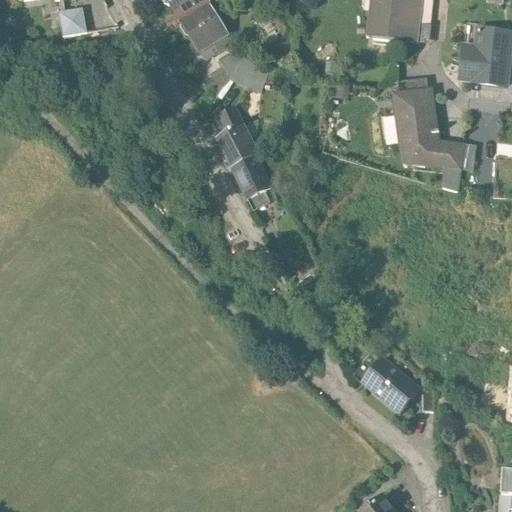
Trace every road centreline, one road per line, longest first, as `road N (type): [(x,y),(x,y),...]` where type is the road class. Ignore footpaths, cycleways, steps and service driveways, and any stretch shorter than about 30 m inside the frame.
road 1 (residential): [(435,511),(422,473),(330,389),(128,0)]
road 2 (track): [(330,389),(276,362),(173,234),(34,111),(0,93)]
